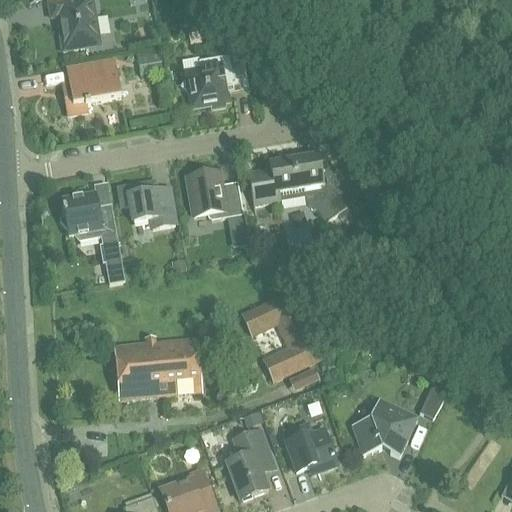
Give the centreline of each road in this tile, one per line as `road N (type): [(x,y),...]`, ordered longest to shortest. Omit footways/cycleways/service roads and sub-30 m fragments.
road 1 (residential): [(36,511),(18,373),(8,180)]
road 2 (residential): [(8,180),(266,139),(309,118)]
